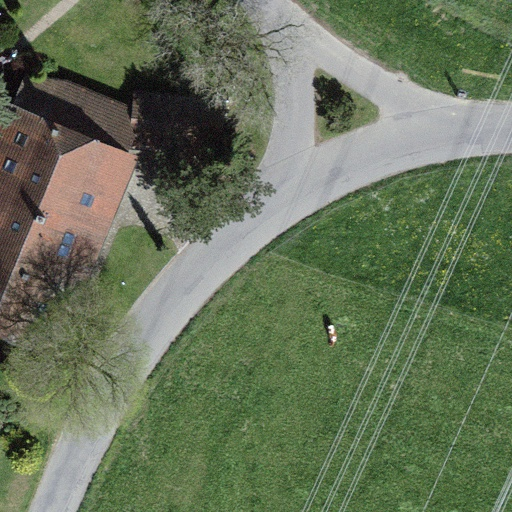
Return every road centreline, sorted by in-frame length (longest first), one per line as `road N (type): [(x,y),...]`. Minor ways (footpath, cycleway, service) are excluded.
road 1 (unclassified): [(51,511),(111,391),(158,322),(277,196)]
road 2 (unclassified): [(467,128),(346,65),(284,18)]
road 3 (unclassified): [(277,196),(384,145),(467,128)]
road 4 (unclassified): [(284,18),(295,107),(277,196)]
